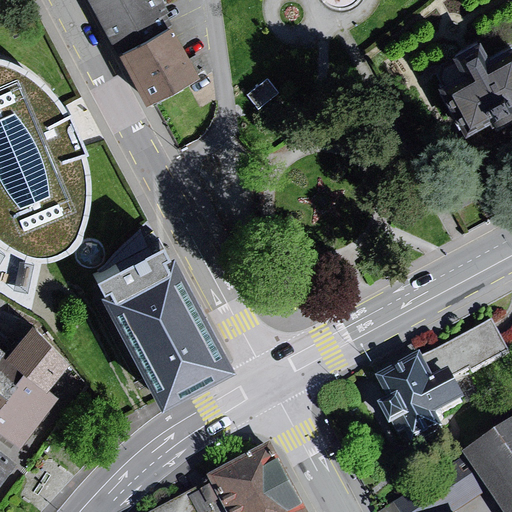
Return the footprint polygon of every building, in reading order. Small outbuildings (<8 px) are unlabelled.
[(157,0),(93,0),(117,48),(164,13),(157,0)] [(164,13),(117,48),(150,106),(199,79),(164,13)] [(440,90),(468,139),(492,126),(496,133),(511,124),(511,49),(491,61),(482,44),(454,60),(463,77),(440,90)] [(34,74),(0,58),(0,239),(28,256),(50,258),(68,251),(84,231),(91,193),(88,153),(95,150),(75,110),(70,114),(34,74)] [(242,95),(253,110),(272,96),(261,81),(242,95)] [(224,363),(158,238),(89,274),(156,399),(224,363)] [(511,363),(511,349),(498,323),(381,384),(395,410),(388,413),(400,438),(413,431),(422,449),(454,433),(448,420),(478,405),(468,386),(511,363)] [(69,364),(34,329),(15,347),(9,353),(44,389),(55,379),(69,364)] [(0,345),(0,432),(24,450),(60,398),(44,389),(9,353),(0,345)] [(511,511),(511,434),(474,459),(511,511)] [(304,511),(267,447),(216,473),(211,475),(149,511),(304,511)] [(0,486),(17,463),(1,451),(0,451),(0,486)] [(463,511),(479,502),(455,463),(376,511),(463,511)]
